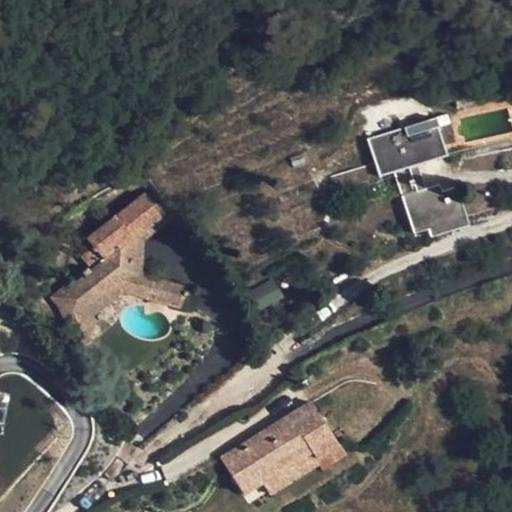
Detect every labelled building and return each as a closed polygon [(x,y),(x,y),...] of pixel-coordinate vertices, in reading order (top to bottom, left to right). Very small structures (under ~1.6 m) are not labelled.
[(457,187),(443,192),(427,196),(425,189),(417,166),(448,156),(440,127),(452,124),(447,114),(367,139),(375,164),(379,178),(394,172),(413,233),(428,229),(466,218),(457,187)] [(336,191),(379,178),(375,164),(332,177),(336,191)] [(439,185),(425,189),(427,196),(443,192),(439,185)] [(151,193),(147,196),(166,220),(172,215),(151,193)] [(189,289),(143,276),(133,275),(133,267),(144,265),(145,240),(167,222),(166,220),(147,196),(89,239),(96,248),(85,255),(96,270),(74,286),(72,284),(54,298),(61,307),(78,341),(83,338),(88,333),(92,326),(92,318),(90,311),(116,290),(125,293),(182,309),(189,289)] [(469,226),(466,218),(428,229),(430,237),(469,226)] [(143,276),(144,265),(133,267),(133,275),(143,276)] [(245,295),(256,309),(277,298),(269,282),(245,295)] [(92,318),(125,293),(116,290),(90,311),(92,318)] [(337,443),(311,401),(239,446),(262,482),(266,489),(317,457),(337,443)] [(337,443),(317,457),(321,462),(324,468),(344,455),(337,443)] [(262,482),(239,446),(220,459),(242,494),(262,482)] [(317,457),(266,489),(270,494),(321,462),(317,457)]
